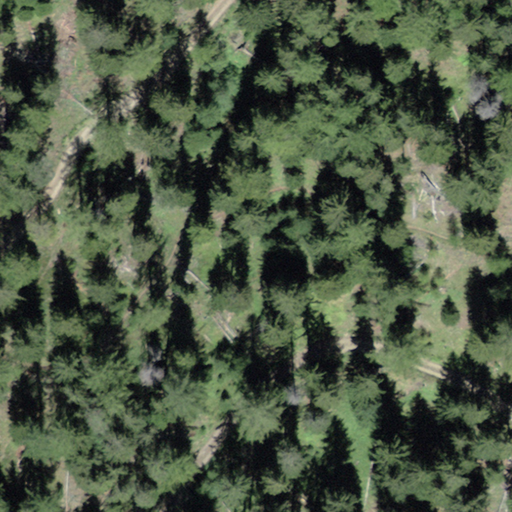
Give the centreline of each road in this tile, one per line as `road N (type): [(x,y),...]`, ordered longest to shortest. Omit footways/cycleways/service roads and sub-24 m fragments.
road 1 (track): [(155,511),(207,451),(334,347),(423,366),(511,409)]
road 2 (track): [(231,0),(0,224)]
